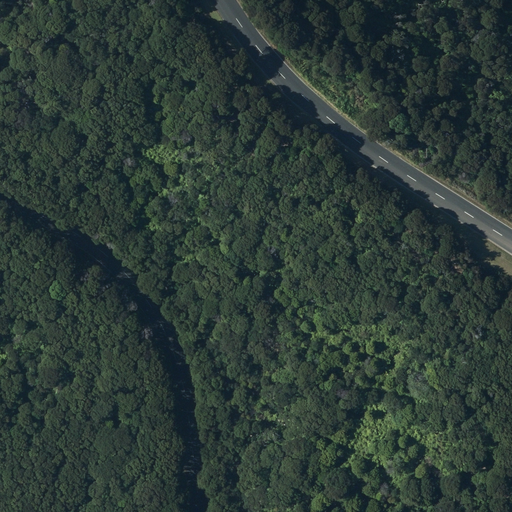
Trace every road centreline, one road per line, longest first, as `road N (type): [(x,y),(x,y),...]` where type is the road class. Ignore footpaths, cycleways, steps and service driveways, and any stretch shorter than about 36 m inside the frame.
road 1 (tertiary): [(0,195),(84,240),(143,293),(178,370),(199,511)]
road 2 (unclassified): [(225,0),(311,102),(511,239)]
